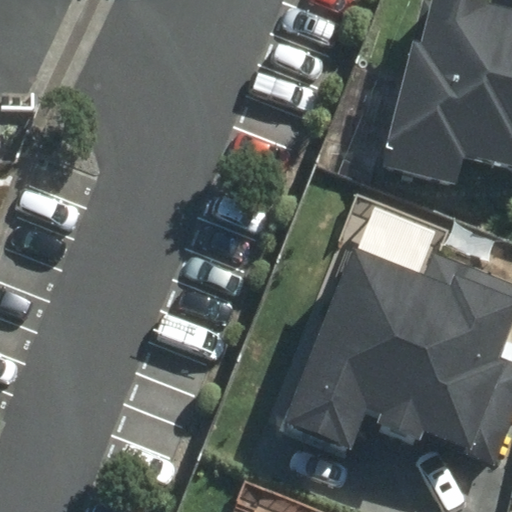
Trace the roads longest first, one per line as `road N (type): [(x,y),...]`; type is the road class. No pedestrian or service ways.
road 1 (residential): [(19,511),(197,73)]
road 2 (residential): [(0,34),(79,34),(197,73)]
